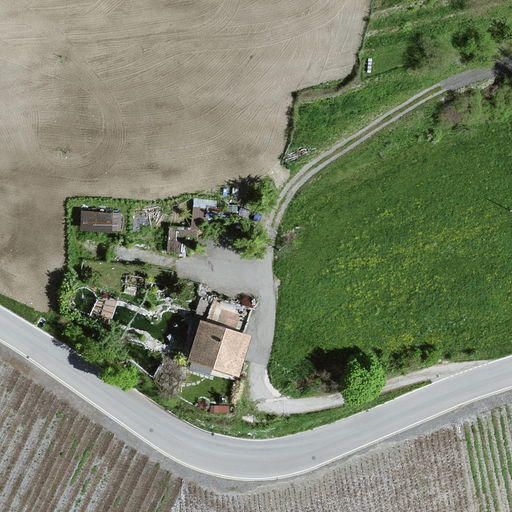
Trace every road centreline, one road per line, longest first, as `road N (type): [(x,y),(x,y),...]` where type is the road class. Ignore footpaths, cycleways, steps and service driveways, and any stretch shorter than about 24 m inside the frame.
road 1 (tertiary): [(0,322),(172,434),(255,461),(301,454),(511,371)]
road 2 (track): [(511,62),(416,99),(318,162),(283,200),(267,258)]
